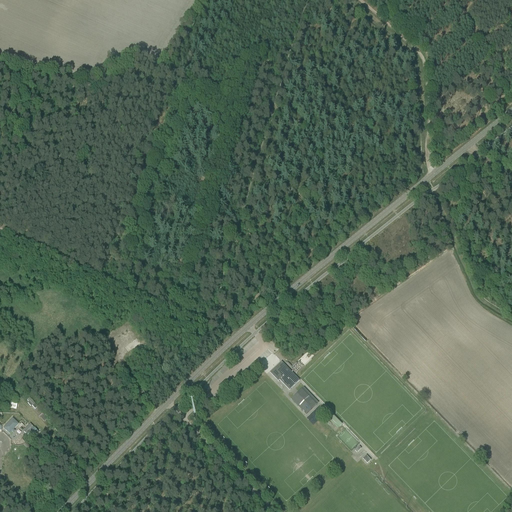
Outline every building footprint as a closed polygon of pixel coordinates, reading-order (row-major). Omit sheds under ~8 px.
[(134,348),(137,352),(147,345),(144,341),(134,348)] [(270,373),(278,381),(279,380),(282,383),(289,391),(300,381),(296,377),(285,365),(281,362),(270,373)] [(306,415),(317,404),(303,389),(292,400),(306,415)] [(8,400),(6,407),(16,409),(18,402),(8,400)] [(341,425),(343,423),(332,412),(330,413),(341,425)] [(326,417),(338,428),(341,425),(330,413),(326,417)] [(12,418),(3,429),(9,434),(11,432),(13,434),(15,431),(13,430),(19,424),(12,418)] [(31,439),(38,432),(34,428),(27,435),(31,439)] [(366,456),(363,459),(367,464),(371,460),(366,456)]
